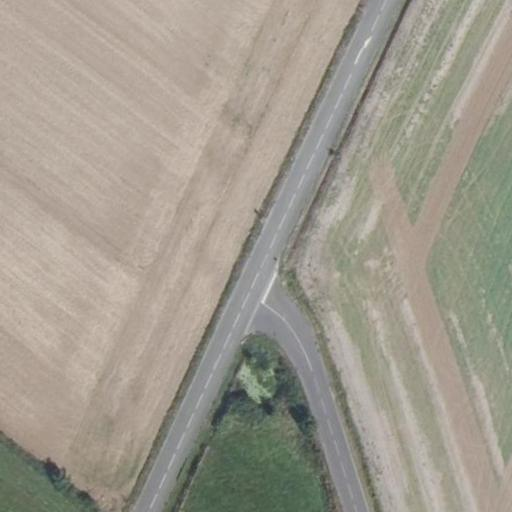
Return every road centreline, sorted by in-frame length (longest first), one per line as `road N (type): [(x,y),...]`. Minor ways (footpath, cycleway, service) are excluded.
road 1 (tertiary): [(248,296),(386,0)]
road 2 (residential): [(248,296),(286,320),(299,339),(357,511)]
road 3 (tertiary): [(149,511),(248,296)]
